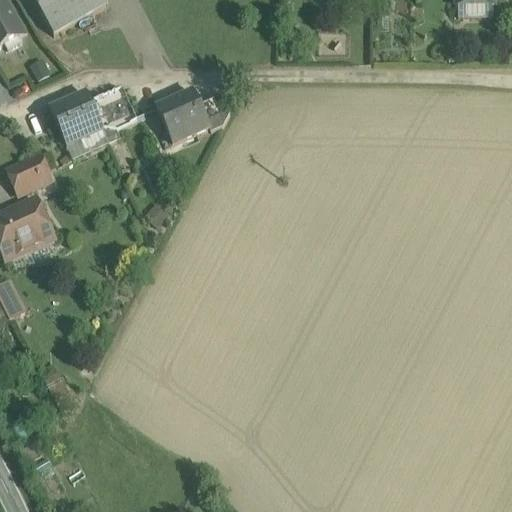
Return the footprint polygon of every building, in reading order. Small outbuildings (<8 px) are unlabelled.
[(2,0),(0,0),(0,51),(4,49),(8,55),(23,47),(19,41),(24,38),(2,0)] [(108,10),(102,0),(30,0),(53,41),(108,10)] [(494,0),(454,0),(455,10),(495,10),(494,0)] [(123,94),(91,108),(103,135),(102,136),(108,150),(120,145),(116,136),(137,127),(123,94)] [(193,97),(157,113),(173,150),(209,134),(210,134),(202,116),(193,97)] [(86,99),(50,115),(66,152),(102,136),(103,135),(91,108),(86,99)] [(221,99),(209,105),(212,112),(202,116),(210,134),(209,134),(211,137),(223,132),(230,119),(221,99)] [(40,161),(7,176),(19,201),(52,186),(40,161)] [(36,205),(0,220),(0,252),(6,266),(54,245),(36,205)] [(8,285),(0,289),(0,305),(8,321),(10,325),(25,317),(8,285)] [(0,305),(0,325),(8,321),(0,305)]
